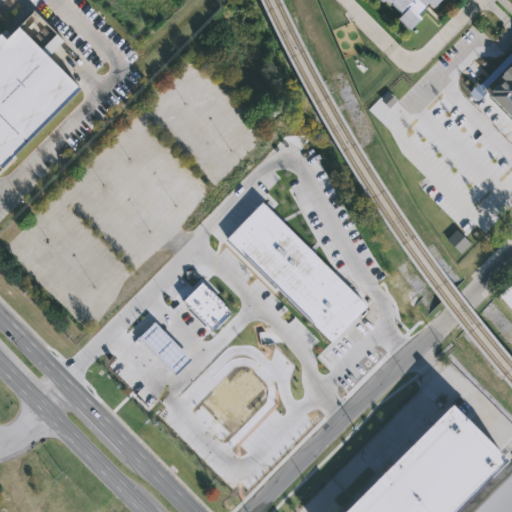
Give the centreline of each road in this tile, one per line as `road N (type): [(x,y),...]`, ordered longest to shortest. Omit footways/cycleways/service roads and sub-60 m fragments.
road 1 (residential): [(251,511),(438,327)]
road 2 (trunk): [(45,405),(151,511)]
